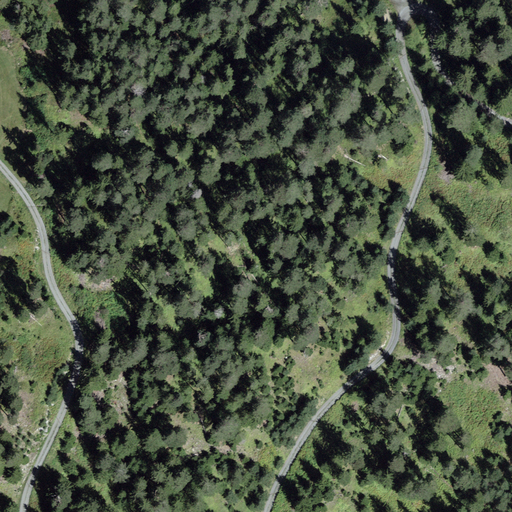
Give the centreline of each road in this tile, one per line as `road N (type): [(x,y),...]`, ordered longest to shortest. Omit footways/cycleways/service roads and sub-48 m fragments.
road 1 (track): [(267,511),(309,419),(399,308),(400,224),(430,140),(427,100),(404,45),(406,12),(416,2)]
road 2 (track): [(0,145),(45,205),(54,261),(84,319),(26,511)]
road 3 (track): [(416,2),(439,12),(444,66),(511,107)]
